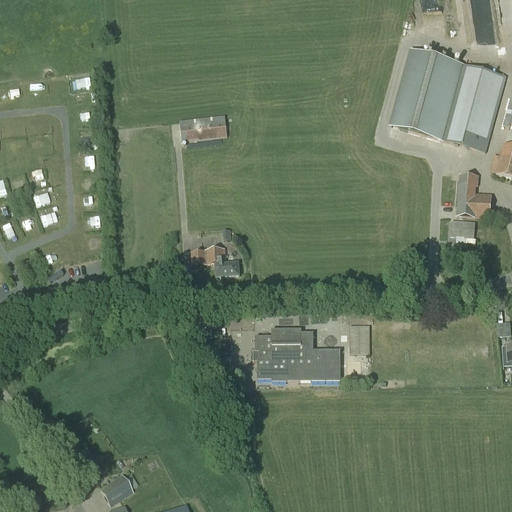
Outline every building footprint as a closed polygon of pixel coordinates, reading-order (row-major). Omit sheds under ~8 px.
[(388,129),(436,142),(486,155),(506,78),(457,65),(409,52),(388,129)] [(80,88),(82,98),(93,96),(92,87),(80,88)] [(179,123),(182,144),(227,139),(225,118),(179,123)] [(511,180),(511,148),(504,146),(496,176),(511,180)] [(456,218),(491,221),(491,197),(475,196),(476,189),(478,189),(479,178),(458,177),(456,218)] [(454,239),(453,255),(475,256),(476,240),(454,239)] [(192,268),(215,267),(216,280),(239,278),(238,265),(226,266),(225,252),(191,254),(192,268)] [(23,274),(32,293),(44,287),(34,268),(23,274)] [(349,328),(349,357),(369,357),(369,328),(349,328)] [(253,354),(253,366),(257,366),(257,382),(272,382),(272,384),(287,384),(340,384),(340,357),(340,353),(313,353),(313,335),(301,335),(301,331),(271,332),(272,338),(255,338),(255,354),(253,354)] [(84,448),(67,461),(85,486),(102,474),(84,448)] [(99,492),(110,510),(133,495),(122,478),(99,492)]
